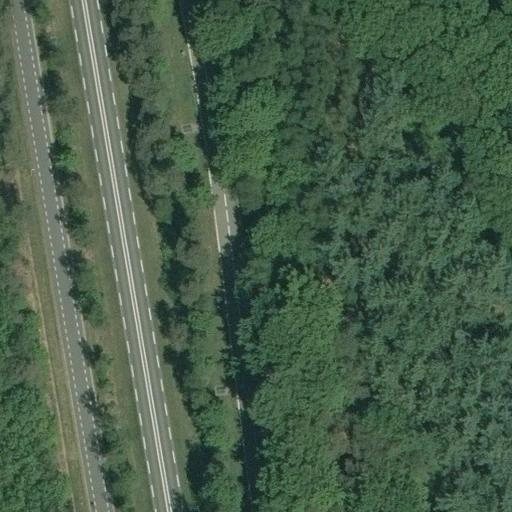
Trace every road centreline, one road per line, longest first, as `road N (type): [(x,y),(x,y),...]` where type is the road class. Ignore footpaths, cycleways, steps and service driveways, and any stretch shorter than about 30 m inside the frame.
road 1 (primary): [(170,511),(89,0)]
road 2 (unclassified): [(265,511),(185,0)]
road 3 (tertiary): [(95,511),(17,0)]
